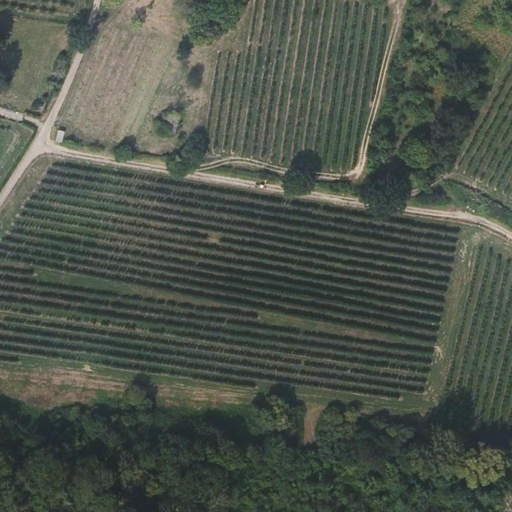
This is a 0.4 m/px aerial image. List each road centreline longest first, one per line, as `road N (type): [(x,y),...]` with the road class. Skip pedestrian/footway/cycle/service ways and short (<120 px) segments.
road 1 (track): [(37,147),(465,217),(511,240)]
road 2 (track): [(37,147),(96,0)]
